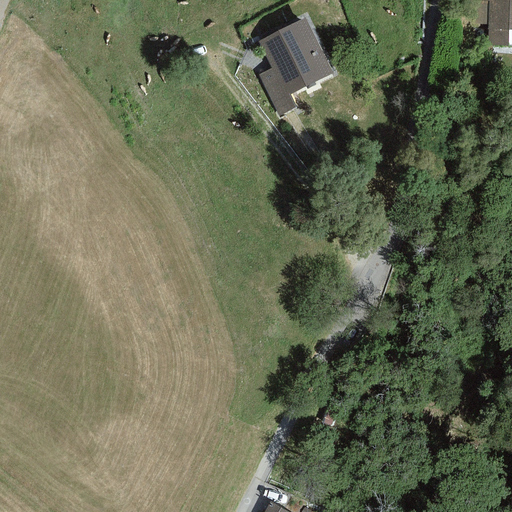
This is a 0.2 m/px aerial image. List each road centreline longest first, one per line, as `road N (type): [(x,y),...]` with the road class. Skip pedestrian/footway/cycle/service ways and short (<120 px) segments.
road 1 (track): [(439,0),(393,230),(257,479)]
road 2 (track): [(198,34),(369,281)]
